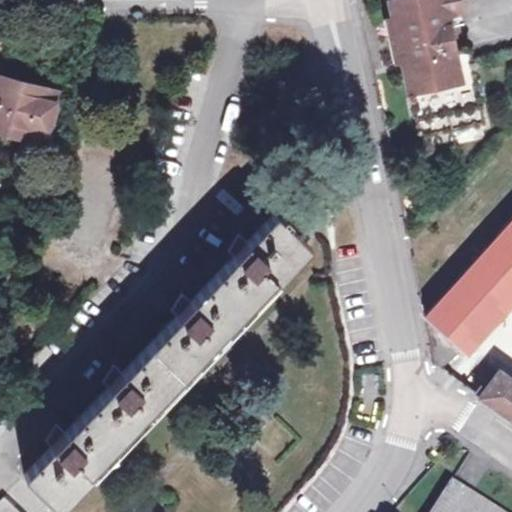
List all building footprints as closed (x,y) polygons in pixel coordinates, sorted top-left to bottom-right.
[(422,137),(487,123),(480,90),(478,90),(472,63),(474,63),(470,41),(462,42),(455,44),(452,27),(459,25),(466,24),(461,0),(392,0),(406,62),(408,62),(417,103),(415,103),(422,137)] [(462,42),(459,25),(452,27),(455,44),(462,42)] [(61,93),(0,77),(0,127),(48,141),(61,93)] [(278,214),(301,235),(323,213),(300,190),(278,214)] [(301,235),(278,214),(276,213),(248,241),(235,256),(192,300),(178,315),(123,372),(109,386),(66,431),(51,446),(25,474),(62,508),(199,366),(314,247),(301,235)] [(511,220),(427,315),(432,342),(443,329),(464,349),(511,296),(511,220)] [(235,256),(248,241),(239,233),(228,250),(235,256)] [(178,315),(192,300),(182,293),(172,309),(178,315)] [(511,312),(481,347),(511,373),(511,312)] [(456,357),(464,349),(443,329),(432,342),(437,365),(442,369),(456,357)] [(109,386),(123,372),(114,363),(103,381),(109,386)] [(511,377),(500,370),(488,386),(476,377),(468,387),(511,417),(511,377)] [(51,446),(66,431),(58,423),(46,440),(51,446)] [(502,511),(453,481),(433,511),(502,511)] [(0,511),(23,511),(5,494),(0,499),(0,511)]
